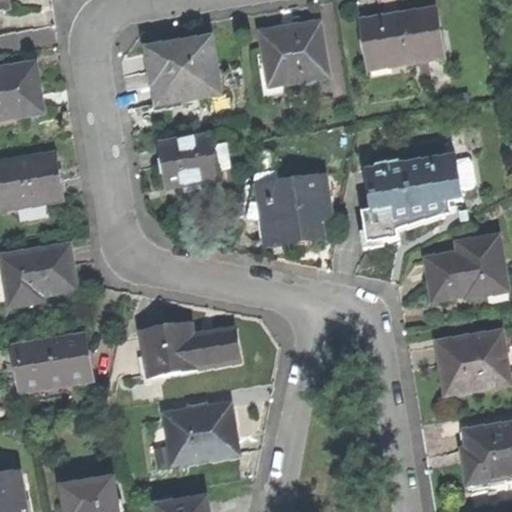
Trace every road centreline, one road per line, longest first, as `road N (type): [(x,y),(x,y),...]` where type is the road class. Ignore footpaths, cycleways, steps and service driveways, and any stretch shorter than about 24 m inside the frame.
road 1 (residential): [(312,295),(156,267),(122,237),(91,62),(97,30),(126,6),(162,0)]
road 2 (residential): [(409,511),(378,333),(356,303),(312,295)]
road 3 (residential): [(312,295),(272,511)]
